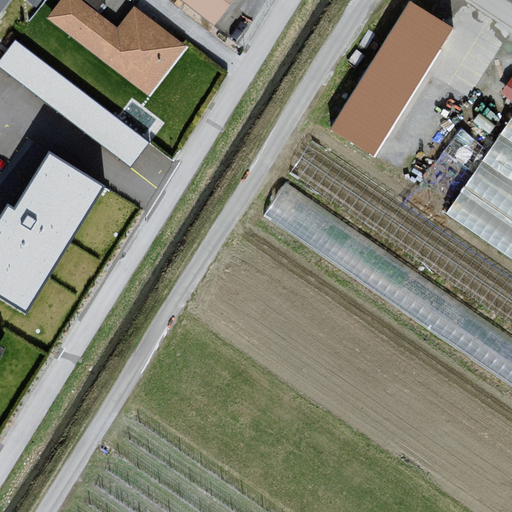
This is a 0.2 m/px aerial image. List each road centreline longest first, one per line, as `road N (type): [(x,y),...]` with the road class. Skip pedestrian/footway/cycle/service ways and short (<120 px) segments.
road 1 (unclassified): [(363,0),(49,511)]
road 2 (residential): [(0,473),(290,0)]
